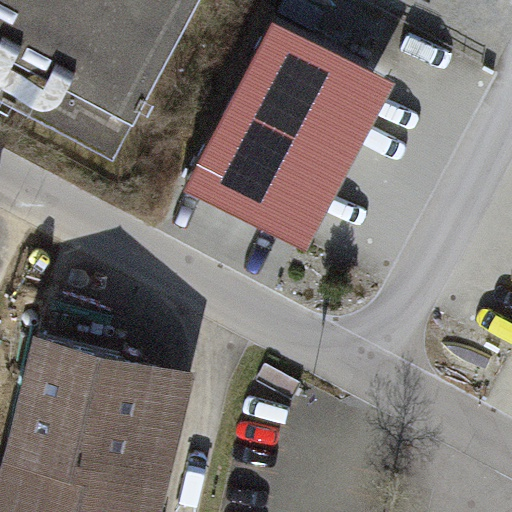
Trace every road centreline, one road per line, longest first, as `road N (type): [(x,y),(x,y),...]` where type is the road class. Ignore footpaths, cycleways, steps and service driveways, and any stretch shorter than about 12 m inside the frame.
road 1 (unclassified): [(0,177),(511,448)]
road 2 (unknown): [(355,365),(511,105)]
